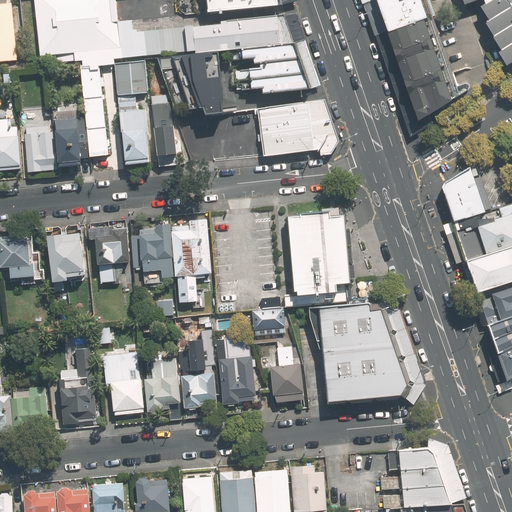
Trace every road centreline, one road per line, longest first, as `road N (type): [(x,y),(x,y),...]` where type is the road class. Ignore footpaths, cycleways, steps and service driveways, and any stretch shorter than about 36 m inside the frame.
road 1 (residential): [(0,460),(421,422),(475,427)]
road 2 (residential): [(0,204),(385,170)]
road 3 (secondary): [(385,170),(475,427)]
road 4 (secondary): [(328,0),(385,170)]
